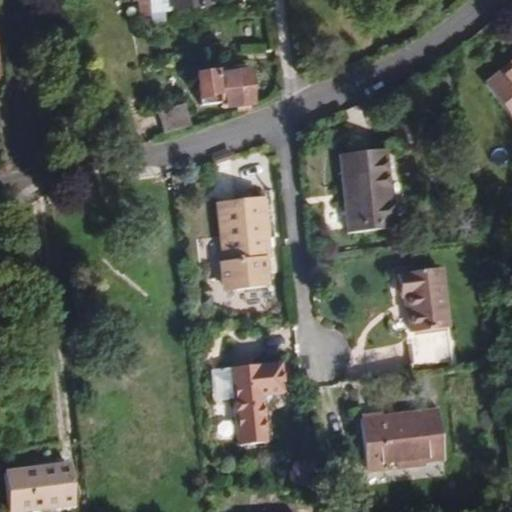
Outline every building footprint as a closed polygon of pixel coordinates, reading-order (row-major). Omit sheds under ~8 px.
[(131,0),(132,2),(138,0),(141,27),(152,25),(152,24),(148,0),(131,0)] [(148,0),(152,24),(166,22),(165,14),(209,8),(208,0),(148,0)] [(511,62),(485,84),(511,119),(511,62)] [(253,106),(249,70),(217,74),(218,79),(197,81),(200,108),(221,105),(222,110),(237,108),(237,112),(249,110),(249,106),(253,106)] [(157,115),(162,136),(189,130),(185,109),(157,115)] [(114,118),(88,121),(90,138),(116,135),(114,118)] [(386,151),(339,156),(347,235),(395,230),(386,151)] [(259,199),(215,204),(222,263),(219,264),(223,294),(268,289),(265,258),(269,258),(266,230),(263,230),(259,199)] [(403,274),(397,275),(399,299),(407,299),(411,334),(416,365),(456,359),(453,332),(452,332),(443,268),(403,274)] [(281,364),(230,370),(233,401),(238,446),(269,443),(265,397),(284,394),(281,364)] [(233,401),(230,370),(209,372),(213,402),(233,401)] [(381,423),(362,426),(367,471),(445,461),(438,410),(380,418),(381,423)] [(69,466),(3,474),(7,511),(33,511),(74,507),(69,466)]
